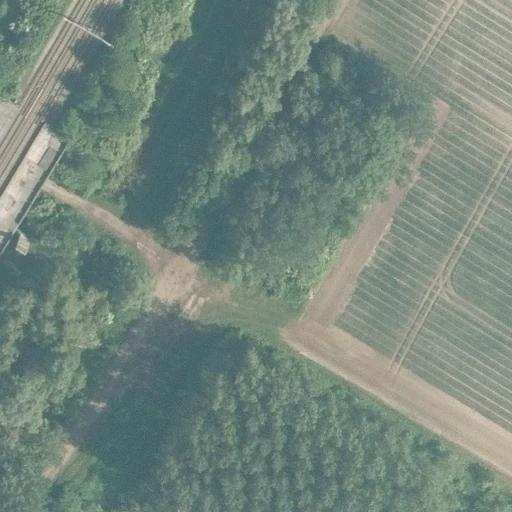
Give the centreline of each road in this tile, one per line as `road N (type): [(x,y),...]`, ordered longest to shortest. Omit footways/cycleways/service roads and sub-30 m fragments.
road 1 (track): [(23,511),(206,222),(283,73),(333,0)]
road 2 (track): [(180,263),(0,155)]
